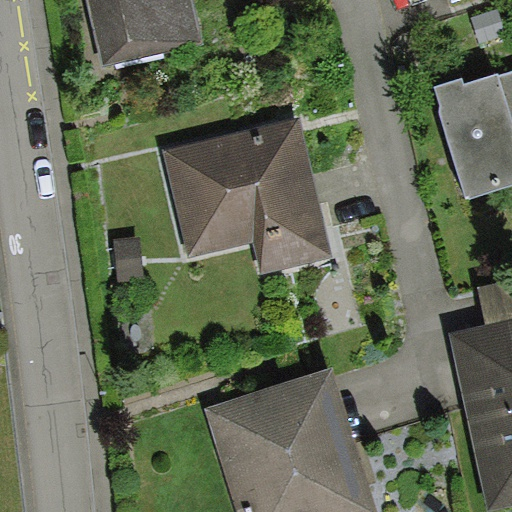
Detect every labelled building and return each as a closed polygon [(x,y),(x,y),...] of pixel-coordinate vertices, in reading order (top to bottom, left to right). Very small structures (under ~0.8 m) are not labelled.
[(84,0),(98,60),(188,39),(177,0),(84,0)] [(441,114),(464,198),(511,182),(511,69),(464,85),(462,80),(437,87),(443,107),(441,114)] [(258,268),(314,255),(282,124),(156,155),(180,251),(249,234),(258,268)] [(134,276),(129,242),(107,245),(111,279),(134,276)] [(511,278),(478,287),(487,327),(511,321),(511,278)] [(451,336),(490,506),(511,501),(511,321),(487,327),(451,336)] [(375,511),(328,370),(205,411),(238,511),(375,511)]
